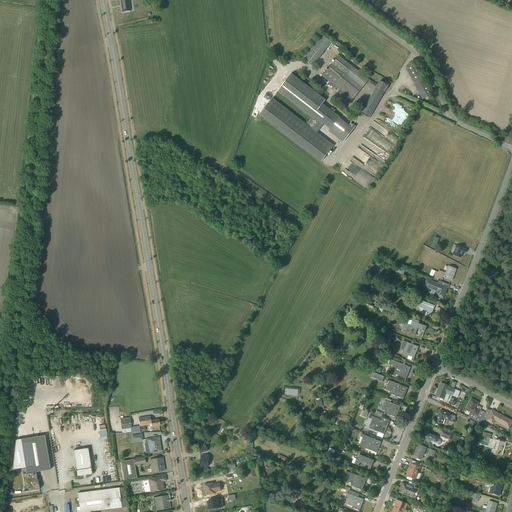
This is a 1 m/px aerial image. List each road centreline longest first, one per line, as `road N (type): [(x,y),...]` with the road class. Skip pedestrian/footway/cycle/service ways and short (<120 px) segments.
road 1 (secondary): [(102,0),(187,511)]
road 2 (unclassified): [(342,0),(417,56),(452,118),(511,148)]
road 3 (residential): [(511,165),(434,367)]
road 4 (residential): [(434,367),(377,511)]
road 5 (unknown): [(272,83),(296,66),(360,121),(389,94)]
